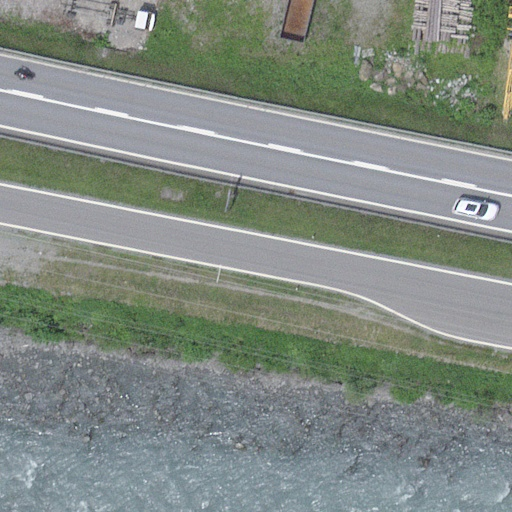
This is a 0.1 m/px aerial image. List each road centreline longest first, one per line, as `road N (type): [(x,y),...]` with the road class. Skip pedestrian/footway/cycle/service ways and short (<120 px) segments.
road 1 (primary): [(511,200),(0,90)]
road 2 (tertiary): [(0,208),(511,310)]
